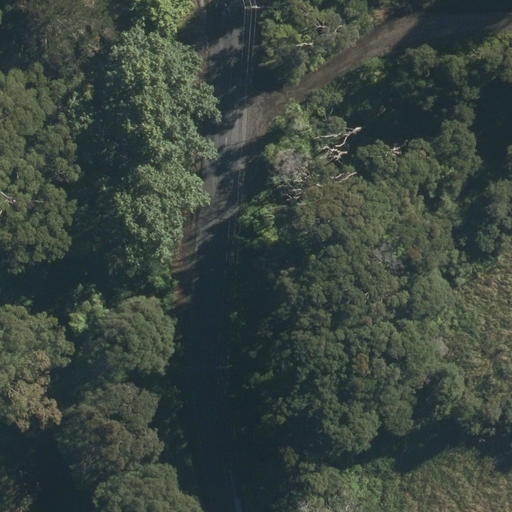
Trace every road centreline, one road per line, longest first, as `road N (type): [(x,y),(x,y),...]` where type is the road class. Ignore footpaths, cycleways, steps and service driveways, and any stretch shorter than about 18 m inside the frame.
road 1 (tertiary): [(228,0),(231,111),(212,290),(218,421),(234,511)]
road 2 (track): [(232,50),(511,18)]
